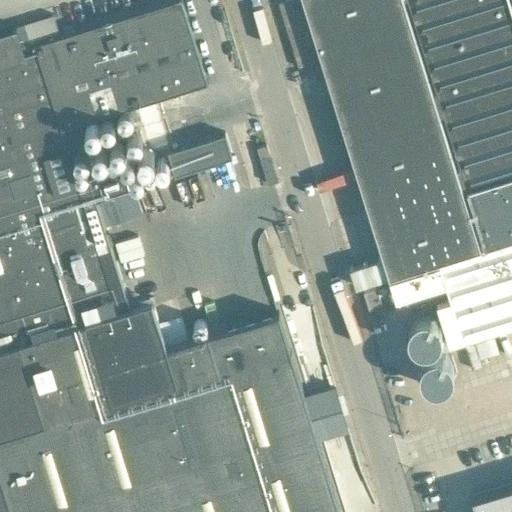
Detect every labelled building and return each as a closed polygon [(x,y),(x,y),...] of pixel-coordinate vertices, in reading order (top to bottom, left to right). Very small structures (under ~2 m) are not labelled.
[(0,511),(340,511),(279,311),(278,311),(288,345),(220,366),(210,335),(213,335),(212,332),(189,339),(176,299),(154,306),(133,313),(130,304),(97,198),(134,186),(127,163),(88,175),(89,177),(77,181),(68,153),(133,132),(130,124),(86,137),(81,121),(134,104),(208,81),(182,0),(169,0),(57,35),(57,36),(59,43),(38,50),(37,49),(26,52),(22,41),(17,25),(0,30),(0,511)] [(301,0),(282,0),(278,1),(299,67),(320,60),(301,0)] [(511,0),(303,0),(335,100),(336,102),(383,255),(383,256),(350,267),(356,286),(361,284),(362,284),(439,260),(439,261),(390,277),(396,298),(446,282),(451,300),(437,305),(450,345),(511,325),(511,0)] [(226,131),(169,150),(176,173),(233,155),(226,131)] [(267,143),(257,147),(260,156),(270,153),(267,143)] [(364,291),(369,308),(382,304),(376,287),(364,291)] [(511,511),(511,483),(472,495),(474,500),(478,499),(481,511),(511,511)]
